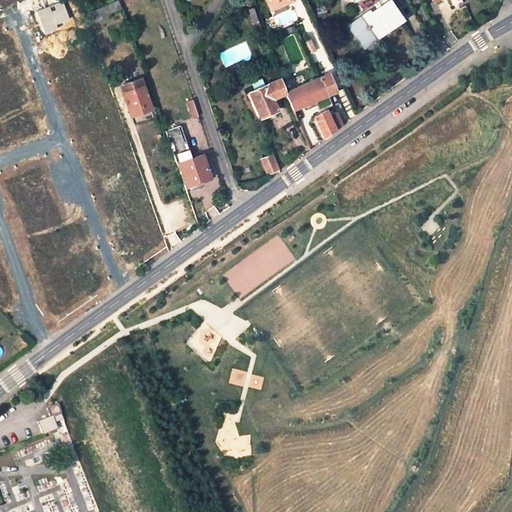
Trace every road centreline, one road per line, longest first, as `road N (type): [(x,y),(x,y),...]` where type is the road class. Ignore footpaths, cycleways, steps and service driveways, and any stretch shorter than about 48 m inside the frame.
road 1 (tertiary): [(0,389),(511,25)]
road 2 (unknown): [(182,259),(122,95)]
road 3 (unknown): [(121,302),(73,228),(92,166)]
road 4 (unknown): [(362,130),(301,4)]
